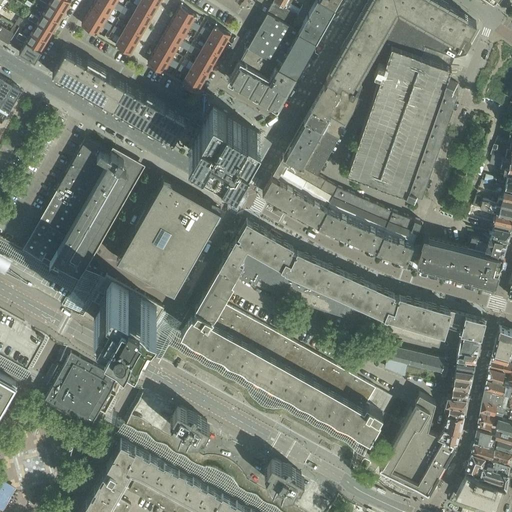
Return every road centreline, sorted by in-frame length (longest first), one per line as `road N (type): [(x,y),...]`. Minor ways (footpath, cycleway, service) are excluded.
road 1 (tertiary): [(403,511),(0,288)]
road 2 (unclassified): [(497,304),(356,256),(240,196)]
road 3 (residential): [(165,152),(102,260),(180,304),(201,266)]
road 4 (residential): [(425,209),(333,175),(373,78),(337,56)]
road 5 (unclassified): [(409,384),(442,391),(451,353),(346,321),(337,345)]
road 6 (residential): [(425,209),(490,20)]
road 7 (residential): [(425,209),(462,222),(511,83)]
road 8 (unclassified): [(337,345),(201,266)]
road 9 (unclassified): [(165,152),(37,79)]
